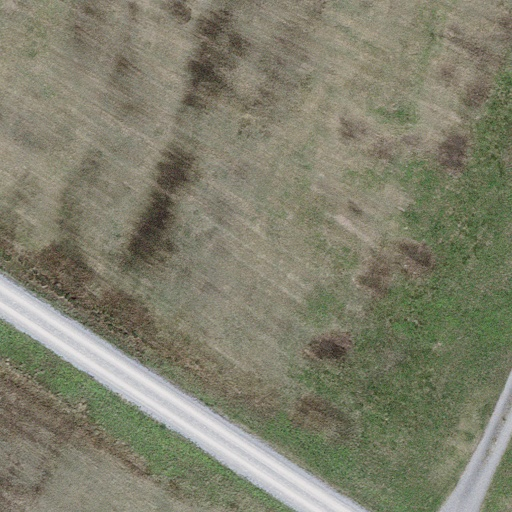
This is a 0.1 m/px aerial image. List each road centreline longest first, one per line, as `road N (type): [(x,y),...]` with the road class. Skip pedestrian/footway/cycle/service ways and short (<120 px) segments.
road 1 (track): [(0,296),(331,511)]
road 2 (track): [(461,511),(511,399)]
